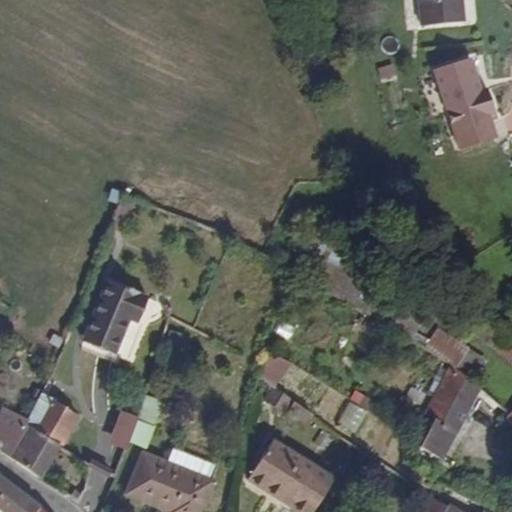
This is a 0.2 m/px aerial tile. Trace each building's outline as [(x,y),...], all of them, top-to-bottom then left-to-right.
[(412,0),(416,21),(457,15),(455,0),(412,0)] [(471,91),(461,56),(421,68),(446,153),(486,141),(478,116),(485,114),(477,89),(471,91)] [(124,214),(132,196),(122,192),(114,211),(124,214)] [(120,226),(124,214),(114,211),(110,223),(120,226)] [(113,350),(127,313),(137,317),(146,291),(135,287),(136,284),(104,272),(85,322),(92,324),(86,340),(113,350)] [(86,340),(92,324),(85,322),(80,337),(86,340)] [(440,454),(476,382),(454,364),(427,406),(432,408),(414,441),(440,454)] [(38,425),(57,395),(45,386),(32,416),(30,420),(38,425)] [(65,442),(85,412),(57,395),(38,425),(65,442)] [(504,415),(510,408),(494,395),(489,404),(504,415)] [(30,420),(32,416),(4,403),(0,411),(0,447),(14,457),(30,420)] [(152,446),(164,410),(148,404),(135,440),(152,446)] [(43,476),(65,442),(38,425),(30,420),(14,457),(43,476)] [(188,511),(198,511),(221,447),(179,432),(172,452),(152,446),(137,490),(173,502),(171,506),(188,511)] [(298,511),(320,511),(337,477),(272,446),(254,481),(296,502),(293,509),(298,511)] [(37,511),(45,503),(0,472),(0,505),(8,511),(37,511)] [(296,502),(254,481),(251,489),(293,509),(296,502)] [(482,511),(478,509),(475,511),(461,511),(446,502),(439,511),(482,511)] [(52,511),(45,503),(37,511),(52,511)]
